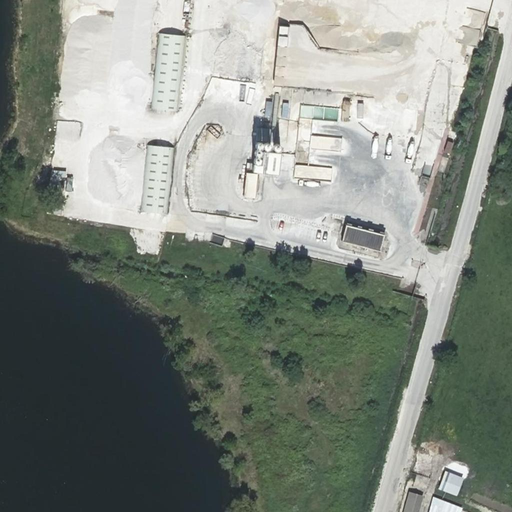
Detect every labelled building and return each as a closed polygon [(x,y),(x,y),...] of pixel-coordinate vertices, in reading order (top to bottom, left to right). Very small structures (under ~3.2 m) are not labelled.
[(438,39),(440,23),(432,22),(430,39),(438,39)] [(275,25),(274,45),(282,45),(283,26),(275,25)] [(147,46),(154,47),(156,32),(149,31),(147,46)] [(178,111),(185,36),(160,33),(153,108),(178,111)] [(244,97),(246,83),(239,82),(237,96),(244,97)] [(412,128),(415,89),(405,88),(403,128),(412,128)] [(337,120),(338,107),(301,104),(297,163),(309,164),(310,148),(309,148),(311,119),(337,120)] [(269,141),(276,142),(277,129),(270,128),(269,141)] [(310,135),(309,148),(339,150),(340,137),(310,135)] [(168,214),(174,148),(149,146),(142,212),(168,214)] [(256,173),(276,173),(276,151),(257,151),(256,173)] [(250,197),(253,172),(241,171),(239,196),(250,197)] [(136,194),(114,192),(113,206),(135,208),(136,194)] [(381,251),(385,235),(347,225),(343,241),(381,251)] [(443,471),(438,490),(456,495),(461,476),(443,471)] [(419,511),(423,497),(410,493),(405,511),(419,511)] [(459,511),(461,507),(431,496),(425,511),(459,511)]
